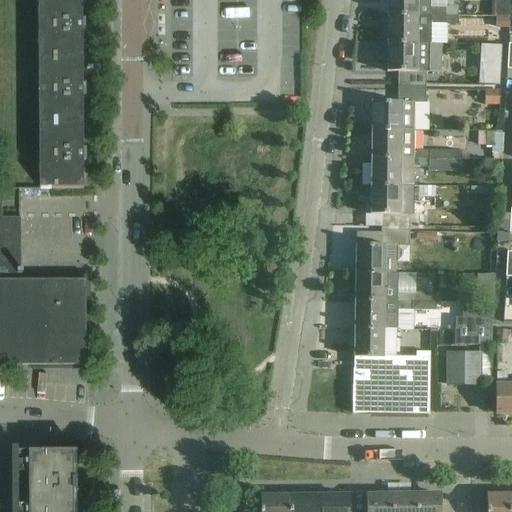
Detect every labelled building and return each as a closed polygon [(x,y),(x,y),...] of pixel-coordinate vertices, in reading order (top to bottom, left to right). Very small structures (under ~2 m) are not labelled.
[(83,33),(83,20),(80,20),(79,0),(36,0),(37,59),(81,59),(80,33),(83,33)] [(388,0),(388,18),(419,17),(430,17),(430,9),(430,0),(388,0)] [(430,9),(430,17),(446,17),(446,9),(430,9)] [(388,18),(388,46),(430,46),(430,25),(446,25),(460,25),(460,16),(446,17),(430,17),(419,17),(388,18)] [(429,74),(430,46),(388,46),(387,73),(399,74),(399,85),(426,86),(426,74),(429,74)] [(84,97),(84,85),(81,85),(81,59),(37,59),(37,123),(81,123),(81,97),(84,97)] [(426,104),(426,92),(399,92),(399,103),(372,103),(372,132),(403,133),(414,133),(415,104),(426,104)] [(432,114),(464,116),(464,104),(432,102),(432,114)] [(84,162),(84,149),(81,150),(81,123),(37,123),(37,190),(82,189),(82,186),(81,186),(81,162),(84,162)] [(414,133),(403,133),(372,132),(372,160),(402,161),(414,161),(430,161),(462,161),(462,153),(414,153),(414,133)] [(402,161),(372,160),(371,187),(402,188),(414,189),(414,169),(429,169),(429,173),(461,173),(462,161),(430,161),(414,161),(402,161)] [(434,189),(414,189),(402,188),(371,187),(371,216),(383,217),(382,228),(419,229),(420,217),(414,217),(414,199),(434,199),(434,189)] [(19,271),(18,220),(0,219),(0,363),(83,363),(82,282),(19,282),(19,274),(21,274),(21,271),(19,271)] [(410,247),(410,235),(397,235),(358,234),(358,246),(356,246),(356,276),(386,276),(397,276),(398,276),(399,247),(410,247)] [(397,295),(397,276),(386,276),(356,276),(355,303),(413,303),(437,303),(441,303),(441,296),(397,295)] [(478,276),(478,288),(493,288),(494,276),(478,276)] [(399,332),(399,311),(413,311),(413,303),(355,303),(355,331),(385,332),(399,332)] [(413,311),(437,312),(437,303),(413,303),(413,311)] [(463,320),(492,320),(492,304),(464,304),(463,320)] [(385,358),(385,332),(355,331),(354,372),(402,373),(403,359),(385,358)] [(508,346),(509,333),(498,332),(498,346),(508,346)] [(429,416),(430,355),(416,354),(416,359),(403,359),(402,373),(354,372),(353,415),(429,416)] [(485,385),(485,355),(454,355),(454,386),(485,385)] [(511,415),(511,381),(506,382),(506,375),(497,375),(498,416),(511,415)] [(75,478),(71,478),(71,453),(75,453),(75,451),(72,451),(27,451),(27,511),(71,511),(71,491),(75,491),(75,478)] [(440,511),(441,496),(367,497),(367,511),(440,511)] [(511,511),(511,497),(487,497),(487,511),(511,511)] [(291,511),(291,498),(261,499),(261,511),(291,511)] [(320,511),(321,498),(291,498),(291,511),(320,511)] [(351,511),(351,498),(321,498),(320,511),(351,511)]
